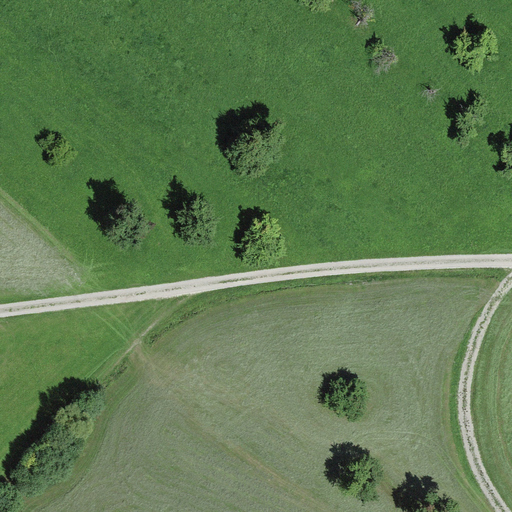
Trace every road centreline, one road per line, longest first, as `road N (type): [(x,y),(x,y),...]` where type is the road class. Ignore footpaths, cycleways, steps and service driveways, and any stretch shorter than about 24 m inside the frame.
road 1 (track): [(511,262),(136,289),(0,307)]
road 2 (track): [(511,278),(483,311),(467,400),(491,495),(511,511)]
